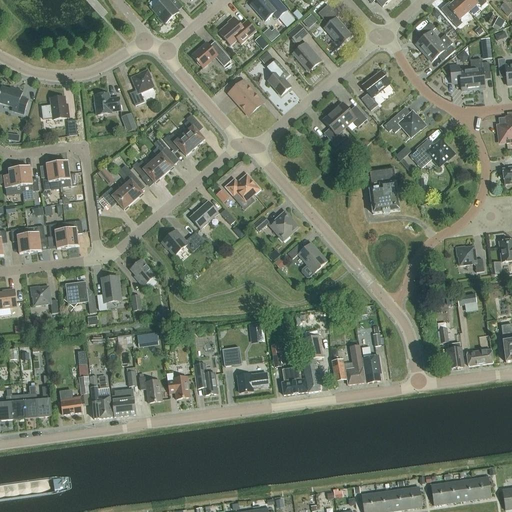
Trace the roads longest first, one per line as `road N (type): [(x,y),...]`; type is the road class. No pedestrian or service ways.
road 1 (unclassified): [(0,445),(416,387)]
road 2 (residential): [(393,306),(421,253),(481,200),(484,158),(467,120)]
road 3 (residential): [(393,306),(253,149)]
road 4 (residential): [(98,261),(82,148),(0,149)]
road 5 (residential): [(98,261),(234,145)]
road 6 (residential): [(253,149),(382,39)]
road 7 (residential): [(146,44),(75,77),(28,70),(0,53)]
road 8 (residential): [(467,120),(429,99),(382,39)]
